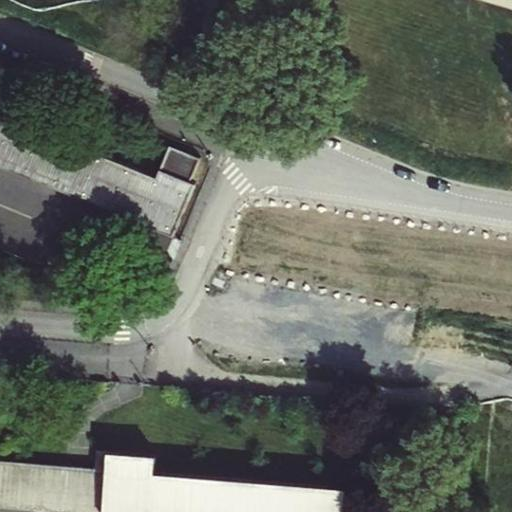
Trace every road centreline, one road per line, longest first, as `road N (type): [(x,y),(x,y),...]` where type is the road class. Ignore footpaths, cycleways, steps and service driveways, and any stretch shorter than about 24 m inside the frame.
road 1 (residential): [(252,131),(185,286),(156,321),(120,332),(0,323)]
road 2 (residential): [(252,131),(422,197),(511,217)]
road 3 (residential): [(0,27),(252,131)]
